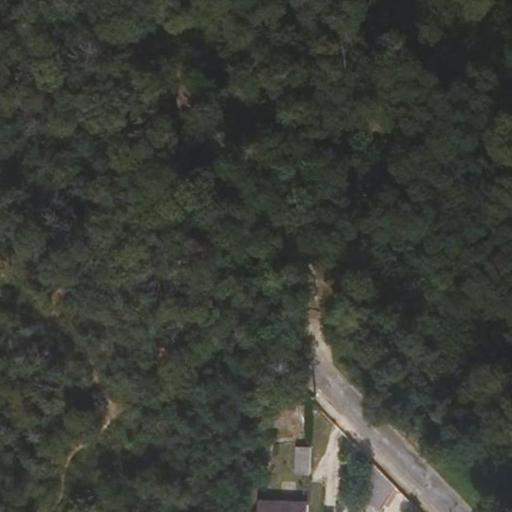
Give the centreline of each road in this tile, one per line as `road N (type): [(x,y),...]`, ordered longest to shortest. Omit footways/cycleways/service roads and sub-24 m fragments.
road 1 (track): [(347,405),(301,260),(251,168),(216,115),(110,0)]
road 2 (residential): [(450,511),(347,405)]
